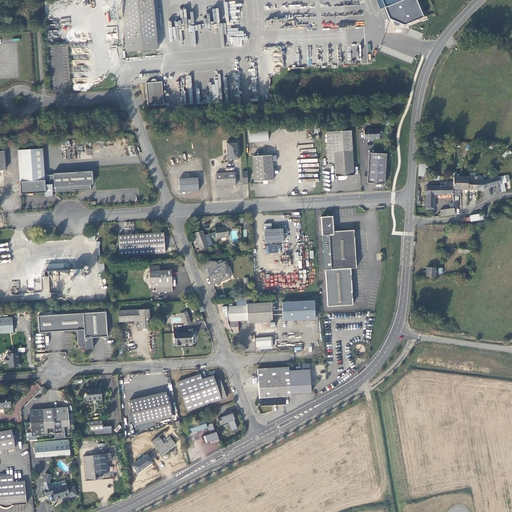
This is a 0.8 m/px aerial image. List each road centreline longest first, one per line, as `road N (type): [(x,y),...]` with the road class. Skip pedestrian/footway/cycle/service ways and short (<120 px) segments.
road 1 (track): [(403,108),(0,132)]
road 2 (residential): [(411,198),(170,210)]
road 3 (tertiary): [(481,0),(427,75),(411,198)]
road 4 (residential): [(170,210),(124,97),(33,103)]
road 5 (tertiary): [(395,333),(351,388),(259,436)]
road 6 (residential): [(227,360),(55,372)]
road 7 (tertiary): [(259,436),(116,511)]
road 8 (residential): [(227,360),(170,210)]
road 9 (unclassified): [(170,210),(14,224)]
